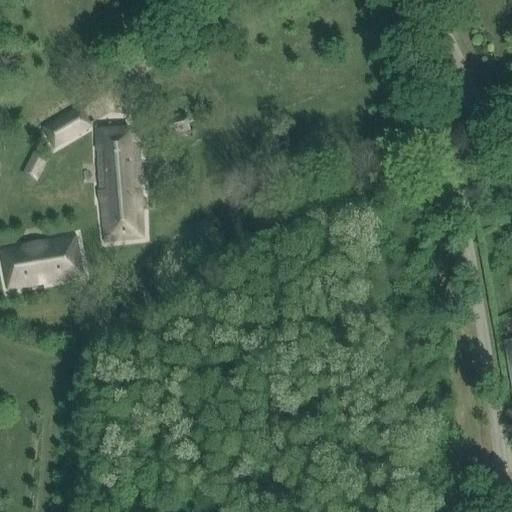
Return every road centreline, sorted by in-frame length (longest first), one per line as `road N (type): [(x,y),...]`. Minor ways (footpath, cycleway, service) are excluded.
road 1 (unclassified): [(497,511),(446,112),(453,66)]
road 2 (unclassified): [(511,182),(453,66)]
